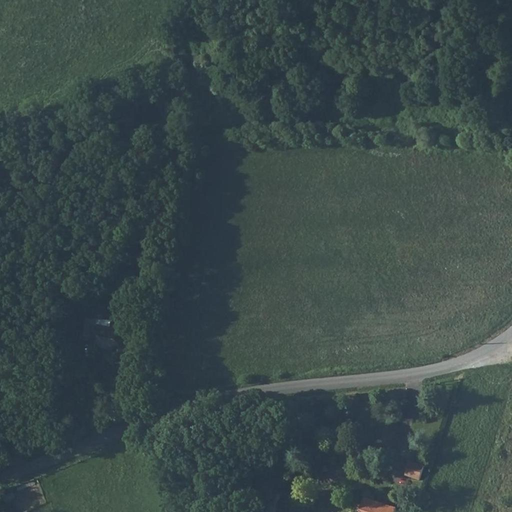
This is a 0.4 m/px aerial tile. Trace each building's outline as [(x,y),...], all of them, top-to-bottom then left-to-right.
[(110,322),(95,322),(95,314),(84,314),(85,335),(95,336),(95,340),(125,340),(124,322),(110,322)] [(95,314),(95,322),(110,322),(109,314),(95,314)] [(422,481),(428,465),(412,460),(407,475),(422,481)] [(279,511),(283,491),(270,488),(265,511),(279,511)] [(367,498),(361,511),(397,511),(398,509),(367,498)]
